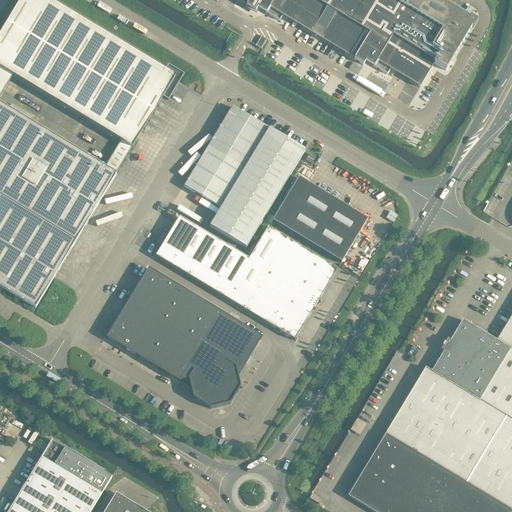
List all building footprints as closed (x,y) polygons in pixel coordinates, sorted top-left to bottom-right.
[(0,286),(36,308),(38,304),(57,272),(61,265),(65,259),(68,254),(83,229),(89,219),(106,190),(117,174),(116,173),(131,147),(132,148),(141,133),(146,126),(151,117),(155,110),(159,104),(163,97),(168,100),(179,82),(184,74),(168,64),(165,70),(164,69),(163,68),(108,35),(53,2),(49,0),(20,0),(0,34),(0,67),(121,141),(105,167),(0,103),(0,96),(3,91),(0,89),(0,286)] [(446,70),(476,22),(439,0),(237,0),(256,11),(258,7),(280,20),(283,16),(364,65),(366,61),(388,74),(390,69),(420,87),(435,63),(446,70)] [(204,11),(207,4),(199,1),(196,8),(204,11)] [(224,26),(227,16),(218,13),(214,22),(224,26)] [(262,47),(267,39),(261,36),(257,44),(256,46),(261,49),(262,47)] [(232,107),(184,186),(221,208),(210,226),(246,248),(305,151),(268,129),(232,107)] [(310,154),(306,160),(312,163),(316,157),(310,154)] [(355,211),(299,177),(272,221),(342,263),(347,253),(359,234),(368,219),(355,212),(355,211)] [(179,217),(156,256),(295,340),(337,269),(268,228),(249,259),(179,217)] [(230,404),(241,387),(237,372),(236,368),(245,365),(249,360),(262,337),(149,268),(143,278),(107,338),(114,342),(179,382),(189,379),(193,398),(211,409),(230,404)] [(427,368),(387,435),(511,510),(511,318),(499,341),(464,320),(452,342),(454,343),(452,346),(450,350),(449,353),(445,352),(433,372),(427,368)] [(358,418),(352,428),(361,433),(366,423),(358,418)] [(511,511),(511,510),(387,435),(350,497),(375,511),(511,511)] [(91,511),(112,477),(52,440),(46,451),(8,511),(91,511)] [(146,511),(116,494),(104,511),(146,511)] [(321,500),(312,494),(309,499),(318,505),(321,500)]
